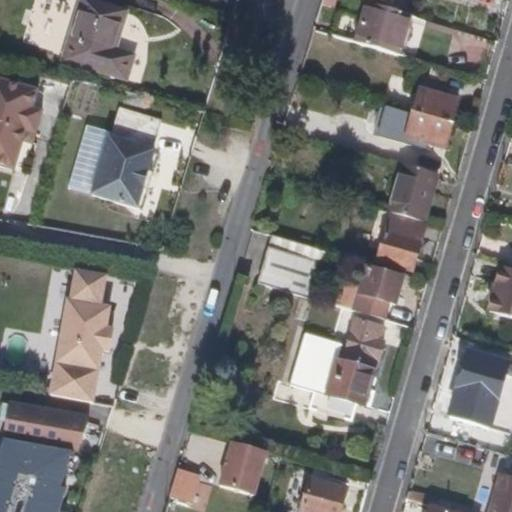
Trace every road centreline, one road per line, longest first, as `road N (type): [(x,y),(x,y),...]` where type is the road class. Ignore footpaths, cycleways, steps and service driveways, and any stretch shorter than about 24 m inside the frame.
road 1 (residential): [(309,0),(150,511)]
road 2 (residential): [(379,511),(511,62)]
